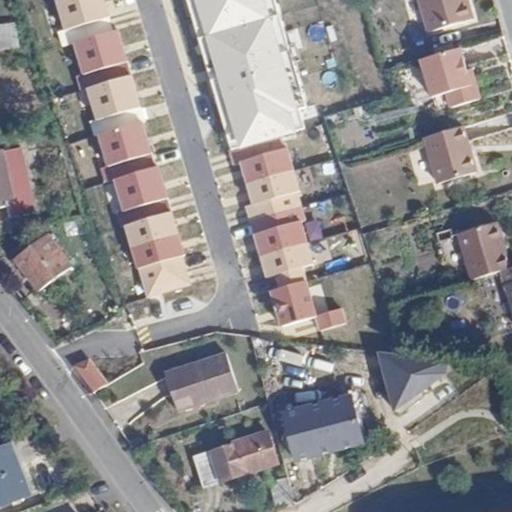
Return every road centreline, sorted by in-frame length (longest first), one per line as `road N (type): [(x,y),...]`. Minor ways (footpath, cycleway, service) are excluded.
road 1 (unclassified): [(149,0),(239,304),(140,340),(95,342),(48,371)]
road 2 (residential): [(154,511),(48,371)]
